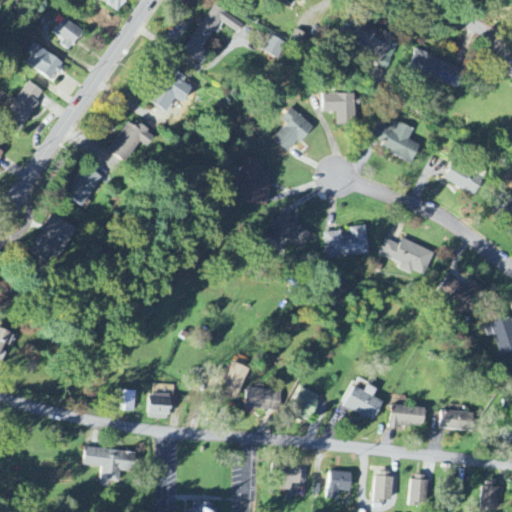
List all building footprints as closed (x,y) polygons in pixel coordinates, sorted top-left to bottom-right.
[(127,0),(95,0),(117,15),(127,0)] [(244,26),(213,6),(183,55),(201,66),(208,54),(202,50),(219,23),(238,35),(244,26)] [(59,27),(52,37),(70,50),(82,33),(59,17),(54,23),(59,27)] [(356,45),(383,59),(394,39),(367,25),(356,45)] [(290,42),(301,48),(307,37),(296,31),(290,42)] [(262,53),(277,61),(285,44),(270,37),(262,53)] [(63,65),(35,46),(24,64),(51,82),(63,65)] [(463,71),(413,52),(406,71),(456,90),(463,71)] [(179,105),(187,92),(180,88),(186,80),(175,72),(153,106),(165,114),(174,101),(179,105)] [(44,95),(28,84),(2,122),(18,133),(44,95)] [(353,95),(322,96),(322,114),(335,113),(335,127),(354,127),(353,95)] [(281,120),(287,125),(272,142),(288,155),(312,128),(291,109),(281,120)] [(419,147),(408,141),(412,131),(393,122),(387,132),(381,129),(375,141),(381,144),(378,149),(410,165),(419,147)] [(139,144),(146,149),(154,137),(136,125),(134,129),(127,124),(107,153),(125,164),(139,144)] [(263,174),(263,161),(243,160),(241,205),(268,206),(270,174),(263,174)] [(482,179),(451,166),(444,183),(474,196),(482,179)] [(64,197),(81,209),(101,179),(84,168),(64,197)] [(511,200),(501,194),(490,214),(511,226),(511,200)] [(269,234),(302,251),(312,231),(280,214),(269,234)] [(29,253),(53,267),(75,231),(51,216),(29,253)] [(323,234),(325,258),(368,256),(366,228),(350,229),(350,237),(341,238),(341,233),(323,234)] [(424,276),(433,253),(401,240),(398,246),(385,241),(378,257),(424,276)] [(468,291),(448,277),(435,297),(471,320),(488,293),(473,283),(468,291)] [(489,324),(500,359),(511,355),(511,324),(510,318),(489,324)] [(0,362),(1,363),(6,350),(8,351),(13,335),(0,330),(0,362)] [(216,394),(235,402),(249,370),(230,362),(216,394)] [(383,403),(373,398),(376,390),(367,386),(364,393),(353,388),(343,409),(374,423),(383,403)] [(246,410),(279,411),(280,392),(247,391),(246,410)] [(293,416),(310,423),(320,397),(303,391),(293,416)] [(134,413),(135,392),(114,392),(114,412),(134,413)] [(148,396),(148,420),(169,421),(169,396),(148,396)] [(390,428),(424,429),(425,408),(391,407),(390,428)] [(472,414),(440,413),(440,431),(472,432),(472,414)] [(511,441),(511,421),(507,421),(506,429),(501,428),(499,440),(511,441)] [(118,483),(119,472),(133,473),(135,454),(84,449),(83,467),(101,469),(100,482),(118,483)] [(291,492),(291,485),(300,485),(301,467),(278,466),(277,491),(291,492)] [(350,474),(328,473),(327,501),(338,501),(338,492),(350,493),(350,474)] [(391,504),(392,474),(375,473),(374,504),(391,504)] [(409,506),(426,507),(427,477),(411,476),(409,506)] [(482,511),(497,511),(498,484),(482,483),(482,511)]
